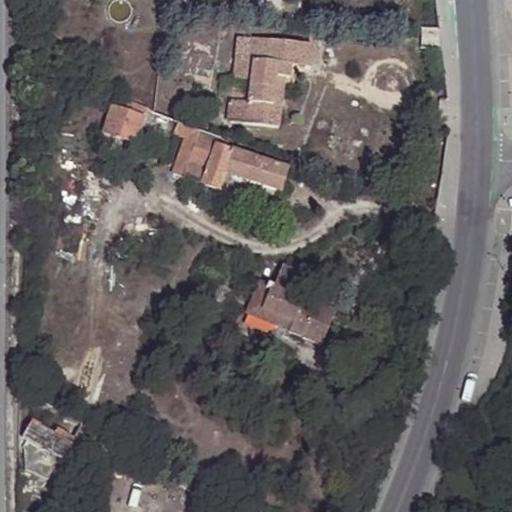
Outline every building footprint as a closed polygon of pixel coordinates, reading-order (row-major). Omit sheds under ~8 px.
[(277,78),(285,79),(290,80),(292,67),(310,68),(313,46),(238,39),(234,80),(250,82),(248,103),(230,102),(229,107),(232,107),(231,120),(234,122),(236,123),(280,128),(283,106),(274,105),(277,78)] [(283,106),(285,79),(277,78),(274,105),(283,106)] [(146,111),(115,99),(102,134),(133,146),(146,111)] [(202,131),(180,123),(176,134),(185,137),(172,175),(185,179),(202,131)] [(202,131),(185,179),(201,185),(219,191),(222,192),(235,152),(217,146),(220,138),(202,131)] [(289,170),(235,152),(222,192),(275,211),(289,170)] [(219,191),(201,185),(198,195),(215,201),(219,191)] [(260,284),(251,307),(292,325),(289,333),(322,347),(338,308),(306,295),(312,280),(282,268),(273,290),(260,284)] [(292,325),(251,307),(247,316),(289,333),(292,325)] [(34,399),(30,407),(39,412),(43,404),(34,399)] [(34,453),(31,459),(44,466),(53,462),(55,457),(72,467),(82,450),(33,421),(23,438),(27,440),(24,448),(29,450),(34,453)] [(73,439),(94,452),(101,438),(82,426),(73,439)] [(94,452),(93,453),(106,461),(115,445),(101,438),(94,452)] [(29,463),(31,459),(34,453),(29,450),(24,460),(29,463)] [(59,511),(67,499),(52,490),(44,505),(55,511),(59,511)]
